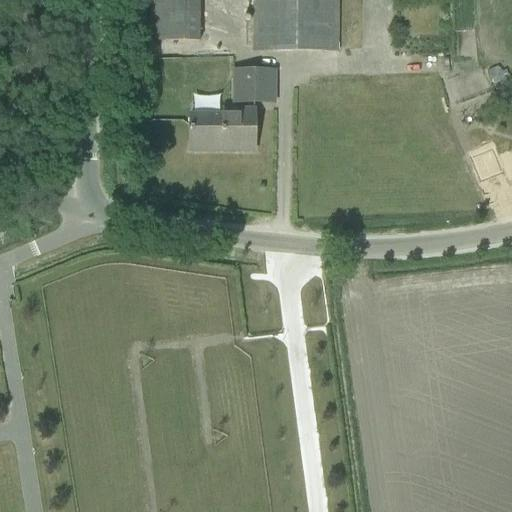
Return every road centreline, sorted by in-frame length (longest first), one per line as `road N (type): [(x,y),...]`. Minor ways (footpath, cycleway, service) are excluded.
road 1 (unclassified): [(511,236),(339,251),(86,217)]
road 2 (unknown): [(307,247),(331,511)]
road 3 (unknown): [(4,261),(36,511)]
road 4 (unclassified): [(86,217),(89,0)]
